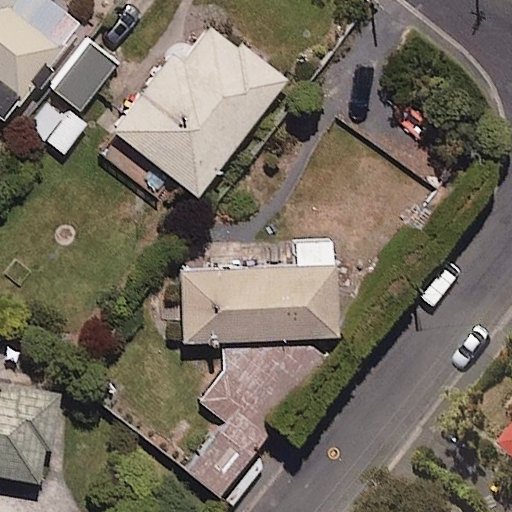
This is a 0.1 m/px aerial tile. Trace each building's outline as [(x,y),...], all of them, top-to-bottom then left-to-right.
[(0,0),(0,124),(1,125),(78,26),(45,0),(0,0)] [(281,85),(207,29),(179,66),(170,59),(96,155),(151,197),(166,178),(194,199),(281,85)] [(114,65),(86,43),(49,91),(77,113),(114,65)] [(82,127),(44,101),(24,129),(62,155),(82,127)] [(179,346),(218,345),(222,375),(193,405),(219,429),(182,471),(214,500),(259,449),(244,436),(333,342),(335,342),(332,240),(203,243),(203,270),(177,270),(179,346)] [(0,478),(41,486),(57,394),(0,384),(0,478)] [(511,440),(501,453),(511,462),(511,440)]
